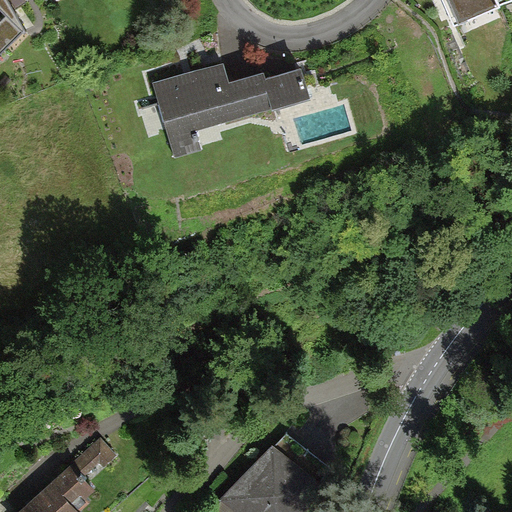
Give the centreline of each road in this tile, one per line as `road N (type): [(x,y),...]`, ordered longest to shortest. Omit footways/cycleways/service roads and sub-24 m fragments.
road 1 (residential): [(429,371),(407,366),(275,408),(217,455),(176,511)]
road 2 (residential): [(228,0),(280,33),(317,32),(370,0)]
road 3 (tertiary): [(429,371),(363,511)]
road 4 (tertiary): [(511,271),(429,371)]
